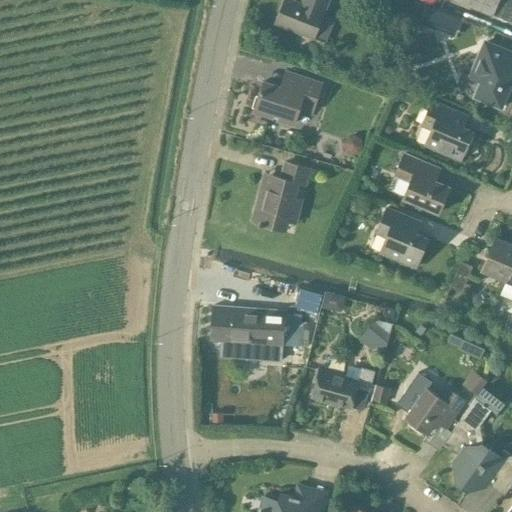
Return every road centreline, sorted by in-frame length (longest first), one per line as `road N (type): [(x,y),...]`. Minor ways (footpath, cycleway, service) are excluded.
road 1 (tertiary): [(173,457),(175,269),(225,0)]
road 2 (residential): [(439,511),(365,467),(308,452),(241,448),(173,457)]
